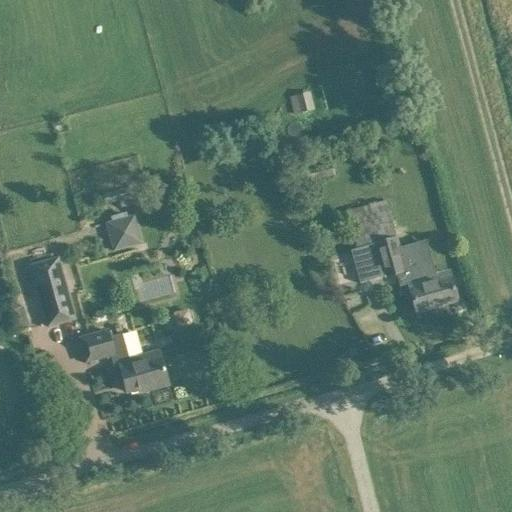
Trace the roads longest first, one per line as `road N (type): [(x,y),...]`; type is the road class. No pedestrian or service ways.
road 1 (unclassified): [(0,497),(511,347)]
road 2 (track): [(511,182),(457,0)]
